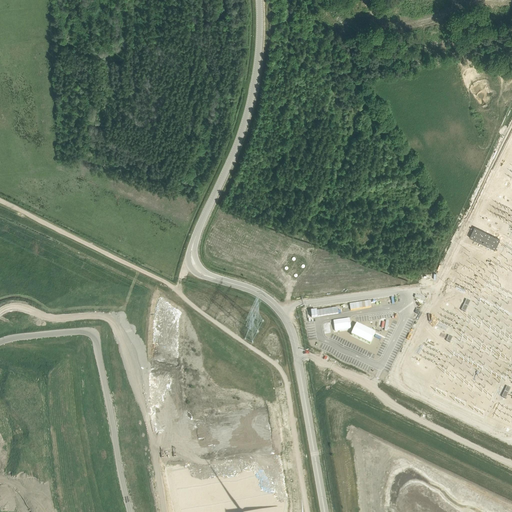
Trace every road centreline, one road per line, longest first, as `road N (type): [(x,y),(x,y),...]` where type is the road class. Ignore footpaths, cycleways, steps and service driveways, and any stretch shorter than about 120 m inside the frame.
road 1 (unclassified): [(324,511),(289,327),(269,301),(198,273),(191,259),(253,90),(258,0)]
road 2 (track): [(176,291),(0,201)]
